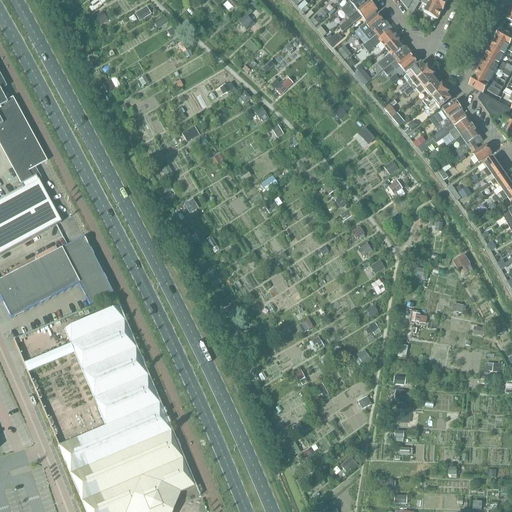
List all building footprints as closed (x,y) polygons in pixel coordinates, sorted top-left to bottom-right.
[(97,0),(92,0),(89,2),(95,10),(101,5),(97,0)] [(231,12),(238,5),(233,0),(229,0),(224,5),(231,12)] [(358,13),(370,3),(368,0),(354,0),(348,6),(341,11),(348,20),(358,12),(358,13)] [(421,4),(423,0),(398,0),(408,11),(412,16),(420,3),(421,4)] [(423,0),(421,4),(427,7),(424,13),(438,21),(443,11),(423,0)] [(423,0),(443,11),(448,1),(445,0),(423,0)] [(298,7),(302,11),(309,5),(305,1),(298,7)] [(358,12),(348,20),(349,20),(341,27),(344,31),(362,17),(366,22),(378,12),(370,3),(358,13),(358,12)] [(146,6),(137,11),(138,13),(141,18),(142,19),(151,14),(146,6)] [(501,29),(511,34),(511,9),(506,20),(501,29)] [(102,11),(94,15),(99,24),(107,20),(102,11)] [(141,18),(138,13),(132,16),(136,22),(141,18)] [(239,22),(248,28),(254,19),(245,13),(239,22)] [(163,14),(152,22),(157,30),(169,23),(163,14)] [(369,42),(375,37),(381,32),(389,26),(386,22),(384,23),(377,15),(359,30),(369,42)] [(308,20),(313,26),(316,23),(311,17),(308,20)] [(381,44),(385,49),(398,40),(391,31),(393,30),(389,26),(381,32),(375,37),(376,37),(363,47),(368,54),(381,44)] [(317,30),(323,37),(327,34),(321,27),(317,30)] [(511,36),(500,31),(495,40),(511,49),(511,44),(511,41),(511,36)] [(328,40),(333,46),(343,38),(338,33),(328,40)] [(398,40),(385,49),(390,56),(378,66),(383,72),(396,62),(409,51),(406,46),(404,48),(398,40)] [(511,49),(495,40),(490,49),(504,57),(507,51),(511,53),(511,49)] [(177,45),(183,53),(186,51),(181,42),(177,45)] [(338,52),(346,61),(352,55),(345,47),(338,52)] [(186,51),(183,53),(186,58),(192,55),(189,49),(186,51)] [(490,49),(485,59),(504,70),(511,73),(511,71),(511,67),(509,66),(508,67),(500,63),(504,57),(490,49)] [(413,55),(409,51),(396,62),(390,66),(386,70),(389,73),(392,71),(393,70),(399,66),(405,74),(418,64),(411,56),(413,55)] [(485,59),(480,68),(493,76),(497,70),(502,73),(502,74),(509,78),(511,73),(504,70),(485,59)] [(408,84),(411,88),(431,72),(428,67),(426,69),(421,64),(410,73),(407,76),(411,81),(408,84)] [(480,68),(475,77),(494,88),(501,92),(503,88),(497,84),(496,85),(490,81),(493,76),(480,68)] [(361,70),(355,75),(361,82),(367,77),(361,70)] [(420,95),(425,91),(436,82),(432,78),(434,76),(431,72),(411,88),(414,92),(416,90),(420,95)] [(145,76),(138,79),(142,86),(149,82),(145,76)] [(494,88),(475,77),(469,87),(481,94),(482,94),(483,94),(485,91),(491,94),(498,98),(501,92),(494,88)] [(0,143),(17,176),(27,171),(32,179),(20,186),(22,189),(0,200),(0,255),(60,223),(38,181),(41,179),(34,167),(45,161),(12,100),(7,103),(5,101),(6,101),(5,100),(3,97),(3,96),(1,92),(0,92),(0,91),(0,89),(4,87),(0,78),(0,143)] [(278,79),(271,85),(281,95),(294,84),(288,78),(282,84),(278,79)] [(422,102),(426,106),(446,90),(443,86),(440,87),(436,82),(425,91),(429,96),(422,102)] [(226,83),(219,87),(223,96),(230,92),(226,83)] [(400,90),(403,94),(411,88),(407,84),(400,90)] [(245,90),(238,96),(245,104),(252,98),(245,90)] [(446,90),(426,106),(429,110),(436,105),(440,110),(451,101),(447,96),(449,94),(446,90)] [(511,111),(496,102),(481,94),(478,100),(493,122),(504,115),(507,117),(503,126),(498,129),(508,142),(511,142),(511,140),(511,111)] [(338,120),(352,109),(347,102),(333,113),(338,120)] [(436,135),(465,116),(462,111),(456,102),(438,114),(434,117),(440,125),(435,129),(433,131),(436,135)] [(260,106),(254,111),(261,121),(268,116),(260,106)] [(384,109),(391,118),(396,115),(388,106),(384,109)] [(455,142),(461,137),(474,129),(468,120),(467,120),(465,116),(436,135),(436,136),(426,143),(426,142),(418,148),(423,154),(434,146),(435,147),(437,146),(436,145),(441,141),(450,135),(455,142)] [(193,125),(181,132),(187,142),(199,135),(193,125)] [(277,125),(271,129),(276,137),(282,133),(277,125)] [(467,152),(467,153),(470,151),(476,147),(483,142),(474,129),(461,137),(466,145),(456,151),(460,157),(463,155),(467,152)] [(204,137),(197,142),(200,148),(208,144),(204,137)] [(295,137),(289,142),(295,148),(300,143),(295,137)] [(417,148),(418,148),(426,142),(423,139),(415,145),(417,148)] [(476,147),(470,151),(479,164),(492,155),(486,146),(479,151),(476,147)] [(483,171),(486,175),(499,165),(494,157),(477,169),(480,173),(483,171)] [(384,166),(391,175),(399,168),(392,160),(384,166)] [(493,186),(497,183),(495,180),(505,173),(499,165),(486,175),(488,178),(485,180),(488,184),(487,185),(489,189),(493,187),(492,186),(493,185),(493,186)] [(247,170),(238,176),(242,182),(251,176),(247,170)] [(442,170),(438,173),(445,182),(449,179),(445,173),(442,170)] [(495,180),(497,183),(500,188),(510,181),(505,173),(495,180)] [(271,175),(260,183),(267,192),(278,184),(271,175)] [(389,186),(394,194),(403,188),(398,180),(389,186)] [(487,208),(489,207),(494,203),(501,198),(511,190),(511,183),(510,181),(500,188),(503,192),(499,195),(498,194),(484,204),(487,208)] [(468,187),(460,192),(464,198),(472,193),(468,187)] [(511,190),(501,198),(504,202),(508,199),(511,203),(511,202),(511,190)] [(190,213),(199,208),(194,198),(184,203),(190,213)] [(511,211),(503,216),(508,226),(511,223),(511,211)] [(356,239),(365,235),(361,227),(352,231),(356,239)] [(89,306),(113,294),(84,238),(0,280),(0,298),(11,319),(78,285),(89,306)] [(357,248),(363,257),(373,251),(367,242),(357,248)] [(466,254),(454,261),(460,271),(472,264),(466,254)] [(34,258),(14,267),(16,271),(36,261),(34,258)] [(375,274),(385,268),(381,260),(371,266),(375,274)] [(378,295),(386,290),(380,279),(372,284),(378,295)] [(452,311),(465,313),(466,305),(454,303),(452,311)] [(58,447),(85,511),(167,511),(170,506),(174,496),(195,487),(199,497),(200,496),(119,307),(64,330),(105,426),(58,447)] [(365,350),(358,354),(363,363),(371,359),(365,350)] [(503,372),(504,363),(487,363),(487,371),(503,372)] [(295,373),(301,381),(306,378),(301,370),(295,373)]
